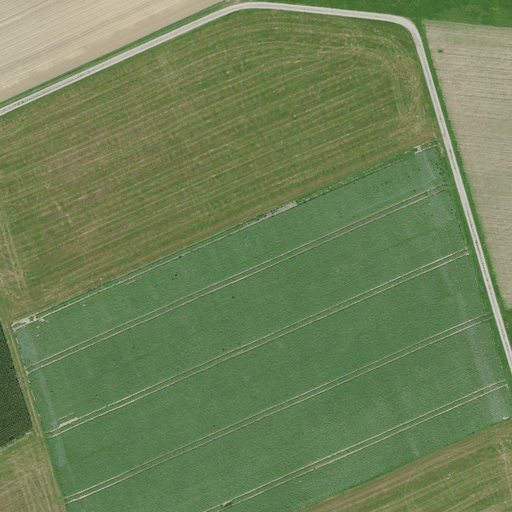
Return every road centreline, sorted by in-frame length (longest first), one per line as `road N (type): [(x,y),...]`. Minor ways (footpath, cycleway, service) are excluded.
road 1 (track): [(511,34),(245,3),(0,113)]
road 2 (track): [(414,23),(511,356)]
